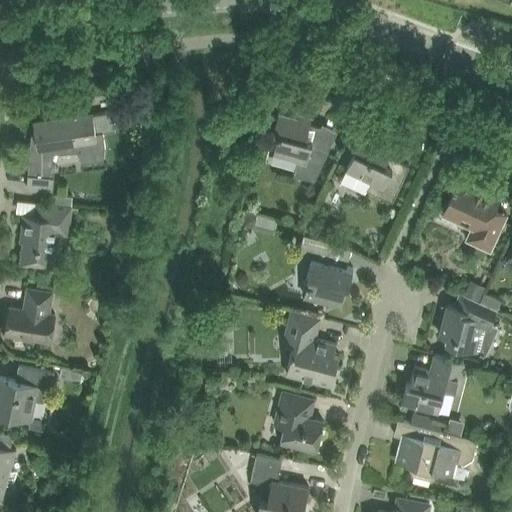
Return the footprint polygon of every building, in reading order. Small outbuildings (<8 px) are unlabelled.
[(298,114),(280,109),(275,129),(280,130),(274,152),(299,159),(295,173),(315,179),(321,166),(330,148),(318,142),(322,125),(311,122),(313,115),(299,111),(298,114)] [(31,142),(28,187),(47,189),(54,189),(56,165),(52,165),(54,151),(54,149),(80,147),(80,149),(82,161),(105,158),(106,145),(104,131),(116,129),(114,110),(94,113),(35,123),(36,132),(37,141),(31,142)] [(393,200),(410,164),(390,155),(393,147),(363,133),(347,166),(348,167),(342,180),(366,191),(368,188),(393,200)] [(491,249),(505,220),(492,214),(500,196),(477,185),(479,181),(461,172),(454,186),(455,187),(443,212),(473,226),(467,238),(491,249)] [(52,193),(50,202),(72,205),(73,195),(52,193)] [(69,234),(72,205),(50,202),(38,201),(36,214),(24,213),(23,229),(25,229),(22,264),(56,268),(59,233),(69,234)] [(246,212),(243,224),(252,226),(256,224),(259,215),(257,215),(246,212)] [(350,283),(354,267),(332,261),(335,249),(303,240),(300,254),(312,257),(308,272),(310,273),(305,294),(338,303),(344,282),(350,283)] [(480,298),(486,285),(472,278),(466,291),(480,298)] [(50,312),(53,291),(48,290),(28,286),(25,308),(11,305),(6,333),(51,340),(56,313),(50,312)] [(498,308),(502,299),(485,291),(480,300),(498,308)] [(498,308),(480,300),(467,293),(461,306),(448,302),(440,334),(455,337),(454,343),(473,348),(476,349),(483,321),(491,323),(498,308)] [(290,315),(286,332),(297,335),(287,372),(313,379),(332,384),(338,359),(340,352),(335,350),(337,342),(316,336),(320,323),(322,316),(292,308),(290,315)] [(459,391),(467,361),(455,358),(435,353),(435,354),(438,354),(434,367),(431,369),(415,365),(411,382),(407,381),(402,401),(439,411),(446,388),(459,391)] [(0,411),(9,414),(32,419),(36,399),(43,400),(50,396),(55,371),(39,368),(20,364),(20,365),(25,366),(22,380),(0,375),(0,411)] [(62,366),(60,376),(70,378),(72,368),(62,366)] [(84,370),(72,368),(70,378),(82,380),(84,370)] [(220,377),(217,380),(218,385),(222,387),(226,386),(229,383),(229,378),(225,376),(220,377)] [(317,448),(324,419),(310,416),(315,398),(284,390),(276,422),(286,425),(282,439),(317,448)] [(464,462),(473,457),(478,438),(418,422),(399,417),(395,433),(406,436),(400,459),(411,462),(410,465),(415,473),(432,477),(440,474),(441,470),(455,474),(458,460),(464,462)] [(0,493),(3,495),(16,449),(0,443),(0,493)] [(246,458),(247,450),(235,448),(233,456),(246,458)] [(264,482),(257,511),(296,511),(299,503),(306,504),(310,485),(278,479),(283,457),(257,452),(251,479),(264,482)] [(430,511),(432,502),(418,500),(399,496),(395,511),(391,511),(379,509),(378,511),(430,511)]
